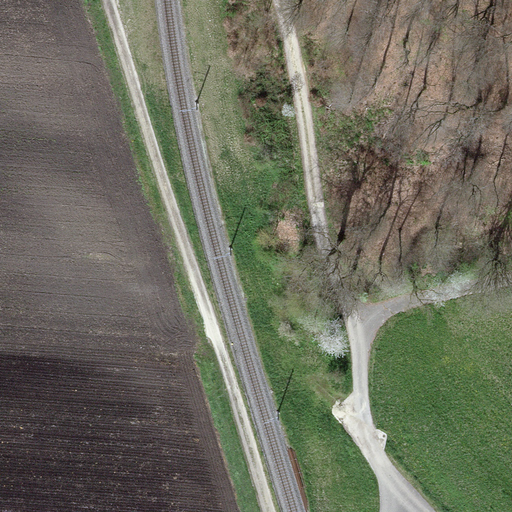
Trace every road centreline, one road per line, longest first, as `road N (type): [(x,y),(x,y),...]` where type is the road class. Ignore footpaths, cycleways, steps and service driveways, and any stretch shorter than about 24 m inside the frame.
road 1 (track): [(267,511),(109,0)]
road 2 (residential): [(421,511),(369,440),(360,323),(431,296),(511,281)]
road 3 (track): [(276,0),(301,101),(319,232),(360,323)]
